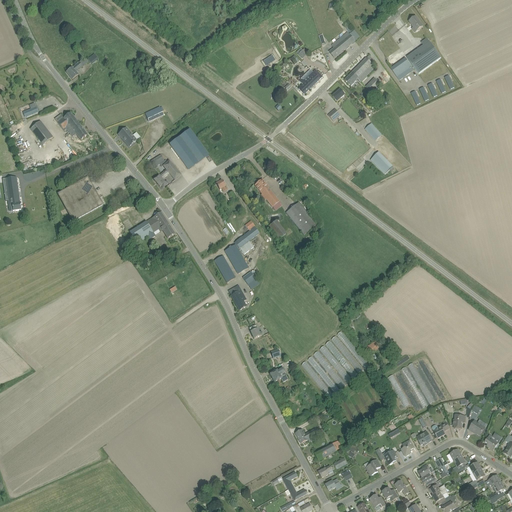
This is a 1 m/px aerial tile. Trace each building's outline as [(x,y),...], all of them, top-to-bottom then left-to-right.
[(415,33),(423,27),(416,17),(409,22),(413,28),(412,29),(415,33)] [(330,53),(331,55),(335,59),(355,42),(352,38),(349,33),(332,46),(334,49),(330,53)] [(424,46),(407,58),(419,75),(441,59),(427,39),(421,43),(424,46)] [(300,48),(295,52),(302,59),(308,52),(304,48),(302,50),(300,48)] [(98,60),(94,54),(88,60),(92,65),(98,60)] [(295,55),(290,59),(294,65),(299,61),(295,55)] [(275,61),(272,56),(264,61),(267,66),(275,61)] [(376,68),(374,66),(377,63),(370,56),(345,81),(351,87),(358,80),(361,83),(376,68)] [(72,80),(76,77),(78,75),(76,72),(86,65),(82,60),(70,70),(66,73),(72,80)] [(323,78),(319,74),(316,70),(313,73),(311,71),(299,82),(303,86),(299,90),(300,92),(304,95),(323,78)] [(455,88),(449,76),(445,78),(451,90),(455,88)] [(372,94),(381,85),(374,79),(365,88),(372,94)] [(446,92),(440,80),(437,82),(442,94),(446,92)] [(438,96),(432,84),(428,86),(434,98),(438,96)] [(429,100),(424,88),(420,90),(425,102),(429,100)] [(383,90),(378,94),(381,98),(386,94),(383,90)] [(345,96),(344,94),(341,91),(333,97),(337,102),(345,96)] [(411,94),(417,106),(421,104),(415,92),(411,94)] [(23,113),(25,118),(38,113),(34,104),(30,106),(31,110),(23,113)] [(145,115),(149,123),(164,116),(160,108),(145,115)] [(341,116),(335,110),(328,116),(334,123),(341,116)] [(71,113),(63,119),(60,115),(55,119),(63,130),(65,129),(70,135),(75,130),(80,126),(71,113)] [(30,129),(43,146),(53,138),(40,121),(30,129)] [(382,136),(379,132),(372,124),(365,130),(375,142),(382,136)] [(75,130),(70,135),(72,138),(76,135),(80,141),(88,136),(80,126),(75,130)] [(137,140),(126,128),(118,134),(129,147),(137,140)] [(208,155),(190,131),(170,145),(188,170),(208,155)] [(393,168),(379,153),(372,160),(386,175),(393,168)] [(165,161),(164,160),(168,158),(166,155),(164,157),(163,155),(161,156),(161,155),(150,162),(154,169),(162,164),(163,165),(167,162),(166,160),(165,161)] [(162,167),(166,171),(169,174),(175,181),(181,175),(169,161),(162,167)] [(169,174),(166,171),(160,176),(159,176),(154,180),(160,187),(162,186),(163,188),(168,184),(167,181),(165,183),(162,180),(169,174)] [(16,178),(11,178),(3,179),(6,205),(11,205),(12,212),(21,210),(18,192),(16,178)] [(73,223),(103,206),(88,178),(57,195),(73,223)] [(255,186),(258,189),(262,195),(261,195),(266,201),(266,200),(273,208),(275,211),(282,206),(279,203),(269,189),(270,189),(265,183),(262,180),(255,186)] [(216,184),(219,188),(220,190),(222,189),(224,192),(227,190),(225,187),(226,187),(225,185),(222,181),(216,184)] [(228,195),(231,201),(236,198),(233,192),(228,195)] [(286,213),(304,236),(317,225),(299,202),(286,213)] [(130,233),(134,239),(151,229),(154,233),(159,230),(168,224),(161,213),(130,233)] [(283,238),(288,233),(278,220),(272,225),(283,238)] [(249,231),(255,227),(251,221),(245,226),(249,231)] [(175,234),(168,224),(159,230),(161,233),(163,231),(168,238),(175,234)] [(249,242),(259,234),(254,227),(234,243),(236,245),(239,250),(240,249),(244,255),(254,248),(249,242)] [(156,236),(154,233),(151,229),(134,239),(137,244),(149,237),(151,240),(156,236)] [(249,268),(236,245),(224,252),(238,275),(249,268)] [(223,256),(219,258),(214,261),(227,283),(236,278),(223,256)] [(254,271),(251,273),(251,272),(243,278),(251,290),(259,284),(254,277),(257,274),(254,271)] [(243,302),(244,302),(247,300),(238,286),(233,289),(228,292),(231,296),(239,311),(246,307),(243,302)] [(259,333),(255,325),(249,328),(254,339),(261,336),(260,336),(263,335),(262,332),(259,333)] [(364,370),(369,366),(342,332),(331,340),(358,375),(364,370)] [(320,349),(346,385),(358,376),(332,340),(325,345),(326,345),(320,349)] [(365,349),(369,355),(380,348),(375,341),(365,349)] [(276,351),(266,353),(268,360),(278,358),(276,351)] [(314,355),(340,390),(345,386),(319,351),(314,355)] [(313,356),(307,360),(334,395),(340,391),(313,356)] [(333,396),(307,361),(301,365),(328,400),(333,396)] [(409,366),(428,405),(434,402),(414,363),(409,366)] [(427,406),(407,367),(402,370),(421,409),(427,406)] [(274,372),(270,375),(275,383),(281,380),(283,383),(289,380),(284,373),(285,373),(282,368),(277,371),(277,370),(274,372)] [(419,410),(401,371),(395,374),(413,413),(419,410)] [(408,406),(395,375),(389,378),(403,408),(408,406)] [(481,410),(477,407),(476,407),(473,412),(478,415),(481,410)] [(454,421),(453,426),(455,426),(455,429),(462,430),(462,425),(462,423),(465,423),(466,417),(455,416),(455,421),(454,421)] [(419,421),(424,429),(427,427),(423,418),(419,421)] [(474,422),(472,426),(469,430),(473,434),(474,433),(480,437),(482,434),(485,429),(474,422)] [(432,429),(434,432),(438,439),(445,435),(444,432),(450,429),(446,423),(438,428),(437,427),(436,426),(435,426),(434,427),(433,427),(432,428),(432,429)] [(302,431),(300,432),(296,434),(301,445),(305,442),(322,433),(319,427),(316,429),(305,435),(302,431)] [(429,443),(432,442),(432,441),(430,437),(427,432),(416,438),(418,442),(421,446),(423,445),(425,447),(428,445),(427,443),(428,442),(429,443)] [(490,435),(488,439),(485,443),(488,445),(486,447),(494,451),(496,447),(498,445),(491,440),(493,437),(490,435)] [(338,441),(319,451),(315,454),(319,461),(336,452),(336,451),(342,448),(338,441)] [(415,449),(412,445),(410,441),(403,445),(405,448),(401,450),(406,457),(411,454),(411,453),(412,452),(411,451),(414,449),(415,449)] [(450,455),(454,461),(462,457),(458,450),(450,455)] [(398,458),(395,454),(394,451),(384,456),(386,461),(389,466),(386,467),(393,464),(394,464),(397,462),(395,460),(398,458)] [(462,457),(454,461),(457,468),(465,463),(462,457)] [(334,465),(337,470),(347,464),(344,459),(334,465)] [(447,462),(444,464),(441,459),(438,460),(442,468),(445,466),(448,464),(447,462)] [(369,465),(370,466),(366,469),(368,473),(371,477),(378,473),(377,470),(381,468),(379,463),(377,460),(369,465)] [(478,463),(473,466),(470,467),(474,474),(481,470),(478,463)] [(430,475),(430,474),(428,471),(430,470),(428,465),(422,469),(423,470),(418,473),(422,479),(421,480),(430,475)] [(326,469),(320,472),(319,473),(322,479),(329,475),(328,472),(332,470),(330,467),(326,469)] [(452,474),(458,471),(456,468),(446,474),(447,476),(448,477),(452,475),(452,474)] [(452,474),(452,475),(452,476),(454,478),(465,471),(463,468),(458,471),(452,474)] [(358,485),(365,480),(359,469),(351,474),(358,485)] [(481,470),(474,474),(477,481),(481,479),(485,476),(481,470)] [(283,480),(288,491),(294,488),(290,481),(298,477),(296,473),(283,480)] [(430,475),(421,480),(424,486),(430,482),(432,484),(437,481),(434,476),(431,478),(430,475)] [(489,480),(491,484),(487,486),(489,489),(501,483),(497,476),(493,479),(489,480)] [(342,488),(339,483),(337,480),(333,482),(326,486),(329,492),(332,491),(333,490),(336,488),(337,490),(342,488)] [(403,491),(405,496),(409,494),(406,488),(405,488),(401,482),(395,485),(398,490),(400,493),(403,491)] [(439,489),(437,487),(438,486),(436,483),(427,488),(429,492),(430,491),(434,497),(433,497),(445,490),(447,489),(444,485),(439,489)] [(501,483),(489,489),(489,490),(493,487),(497,494),(500,492),(505,489),(501,483)] [(290,494),(294,501),(294,502),(307,494),(305,490),(297,494),(294,488),(288,491),(285,492),(287,496),(290,494)] [(399,498),(397,494),(394,490),(391,492),(389,489),(383,492),(385,497),(387,501),(391,499),(392,502),(395,500),(399,498)] [(449,497),(445,500),(444,498),(443,499),(442,496),(447,493),(445,490),(433,497),(436,503),(439,502),(440,505),(439,505),(439,506),(446,501),(450,499),(449,497)] [(503,493),(497,497),(490,501),(493,505),(497,502),(498,501),(497,501),(505,497),(503,493)] [(386,506),(385,504),(382,499),(379,501),(377,496),(370,500),(375,508),(378,507),(380,510),(386,506)] [(455,496),(450,499),(446,501),(448,505),(442,509),(443,511),(450,511),(456,509),(454,505),(452,502),(455,501),(457,499),(455,496)] [(290,503),(285,506),(281,508),(282,511),(283,511),(287,510),(293,507),(292,507),(290,503)]
